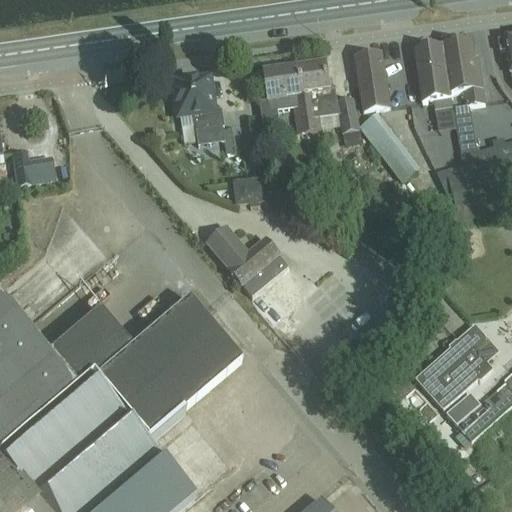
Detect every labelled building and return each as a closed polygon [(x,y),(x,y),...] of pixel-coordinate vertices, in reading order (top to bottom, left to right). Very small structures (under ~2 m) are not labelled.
[(511,39),(505,40),(505,43),(499,44),(500,53),(507,52),(510,77),(511,76),(511,77),(511,39)] [(466,109),(485,106),(478,62),(475,63),(472,46),(443,50),(450,98),(451,98),(464,96),(466,109)] [(450,98),(443,50),(415,55),(423,106),(434,105),(436,114),(453,111),(451,98),(450,98)] [(364,115),(389,112),(381,60),(356,64),(364,115)] [(318,121),(318,122),(338,119),(341,138),(358,136),(353,104),(337,106),(335,92),(330,93),(326,68),(300,72),(307,123),(318,121)] [(320,134),(318,122),(318,121),(307,123),(300,72),(264,77),(268,103),(259,105),(263,130),(280,128),(278,114),(294,112),(298,137),(320,134)] [(182,130),(195,128),(196,133),(223,130),(221,114),(214,115),(210,81),(174,86),(178,120),(181,120),(182,130)] [(243,156),(240,132),(224,134),(228,158),(243,156)] [(478,221),(511,211),(511,146),(505,148),(503,142),(493,145),(494,151),(477,156),(461,160),(464,169),(465,169),(478,221)] [(349,147),(350,158),(368,158),(368,146),(349,147)] [(17,191),(31,189),(26,160),(12,162),(17,191)] [(464,169),(456,172),(436,177),(450,207),(459,226),(478,221),(465,169),(464,169)] [(250,208),(250,212),(259,210),(259,207),(269,206),(266,184),(235,188),(237,210),(250,208)] [(410,253),(370,224),(357,241),(397,270),(410,253)] [(279,259),(266,243),(248,259),(227,233),(208,248),(230,274),(229,275),(242,290),(253,303),(289,272),(278,260),(279,259)] [(89,511),(154,455),(147,447),(149,445),(148,443),(180,414),(236,363),(182,302),(93,383),(91,381),(78,392),(0,300),(0,511),(89,511)] [(480,385),(494,373),(485,363),(497,353),(479,334),(461,350),(456,344),(449,351),(451,352),(415,384),(443,415),(478,384),(480,385)] [(472,446),(511,410),(511,393),(505,386),(482,407),(457,430),(472,446)] [(472,396),(447,419),(457,430),(482,407),(472,396)] [(370,413),(378,422),(391,412),(380,399),(373,405),(376,408),(370,413)] [(243,441),(227,456),(235,465),(251,450),(243,441)] [(327,511),(319,503),(308,511),(327,511)]
